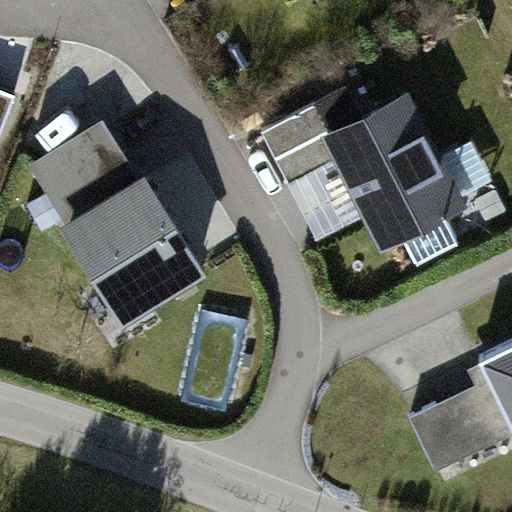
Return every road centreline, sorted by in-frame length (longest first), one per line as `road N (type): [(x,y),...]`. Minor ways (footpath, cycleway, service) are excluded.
road 1 (residential): [(300,339),(296,293),(279,251),(184,94),(108,0)]
road 2 (residential): [(0,408),(259,498)]
road 3 (residential): [(300,339),(339,341),(373,329),(511,264)]
road 4 (residential): [(259,498),(298,373),(300,339)]
